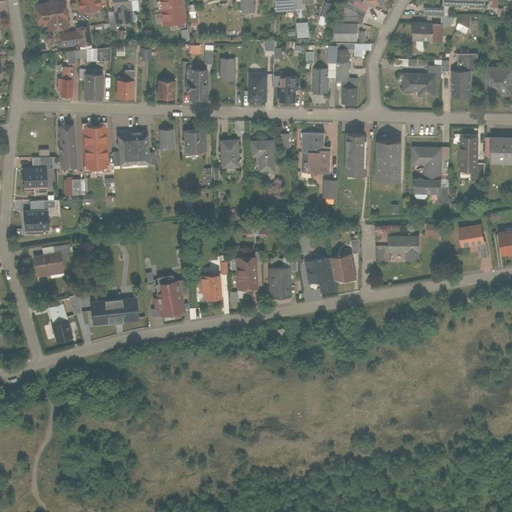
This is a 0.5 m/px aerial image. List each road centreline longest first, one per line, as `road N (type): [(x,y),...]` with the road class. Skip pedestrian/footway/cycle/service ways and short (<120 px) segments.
road 1 (residential): [(36,366),(167,332),(511,273)]
road 2 (residential): [(375,116),(15,107)]
road 3 (residential): [(36,366),(2,250),(12,129)]
road 4 (residential): [(511,121),(375,116)]
road 5 (residential): [(409,0),(372,66),(375,116)]
